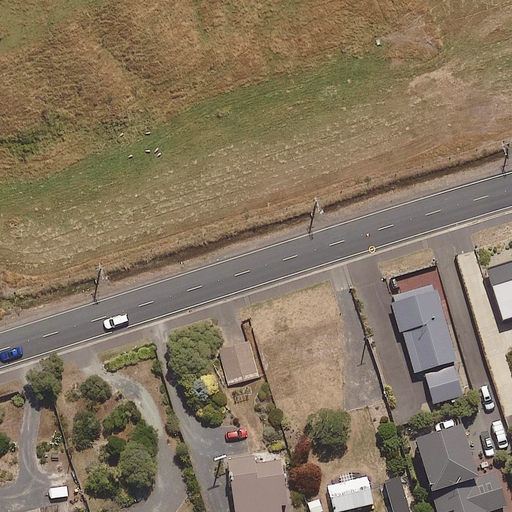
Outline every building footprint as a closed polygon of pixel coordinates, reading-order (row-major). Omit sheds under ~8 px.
[(406,333),(418,375),(426,373),(436,408),(463,400),(453,365),(458,364),(437,291),(394,304),(403,334),(406,333)] [(229,387),(259,378),(250,345),(220,353),(229,387)] [(496,473),(478,479),(464,432),(417,446),(436,511),(500,511),(507,510),(496,473)] [(283,464),(256,468),(255,460),(230,463),(236,511),(281,511),(282,510),(289,509),(283,464)] [(333,511),(352,511),(374,507),(368,480),(328,488),(333,511)]
